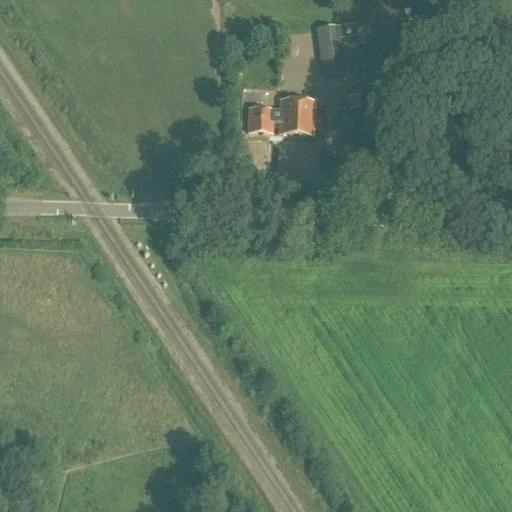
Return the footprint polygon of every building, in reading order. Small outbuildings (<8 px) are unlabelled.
[(321,81),(346,78),(342,50),(354,48),(352,29),(315,34),(321,81)] [(395,80),(393,71),(363,80),(365,89),(395,80)] [(367,97),(372,134),(386,132),(380,95),(367,97)] [(359,99),(348,100),(350,113),(361,111),(359,99)] [(313,138),(315,105),(280,103),(280,115),(248,114),(247,137),(272,138),(272,127),(279,127),(279,137),(313,138)] [(290,189),(307,188),(306,159),(289,159),(290,189)]
